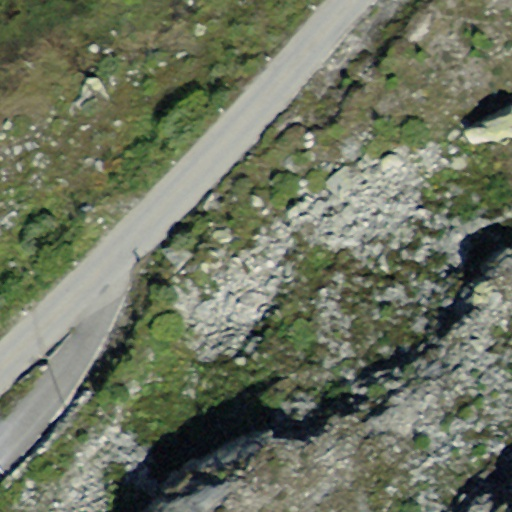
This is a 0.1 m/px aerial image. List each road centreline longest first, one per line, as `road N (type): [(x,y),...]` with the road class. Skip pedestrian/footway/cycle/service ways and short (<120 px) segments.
road 1 (unclassified): [(0,363),(257,109),(349,0)]
road 2 (track): [(120,243),(71,364),(0,445)]
